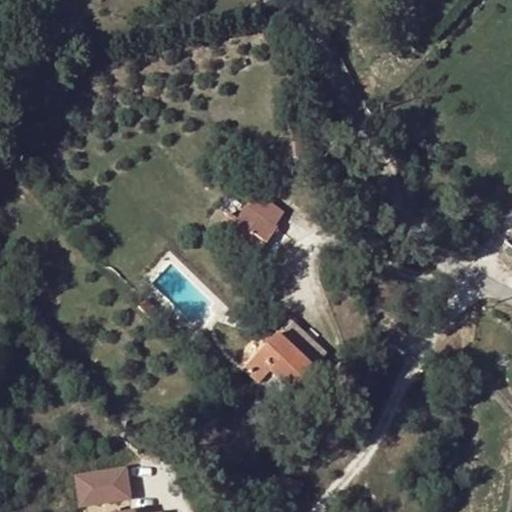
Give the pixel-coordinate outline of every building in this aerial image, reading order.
[(228,219),(219,230),(257,258),(275,230),(246,210),(235,224),(228,219)] [(270,376),(289,394),(311,371),(276,338),(243,373),(258,389),(260,387),(270,376)] [(270,376),(260,387),(279,405),(289,394),(270,376)] [(124,465),(70,472),(73,499),(127,492),(124,465)] [(291,511),(299,486),(273,478),(268,491),(273,493),(270,501),(275,502),(272,510),(279,511),(291,511)]
